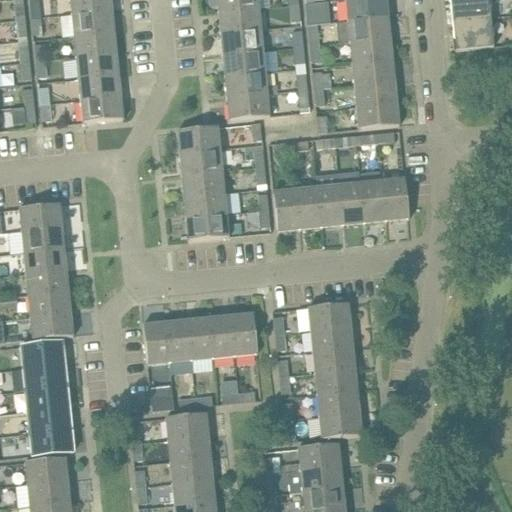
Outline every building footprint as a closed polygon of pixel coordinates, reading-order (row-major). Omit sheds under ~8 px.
[(111,13),(109,0),(69,0),(71,17),(111,13)] [(256,0),(216,0),(218,14),(257,10),(256,0)] [(384,0),(364,0),(345,2),(347,24),(387,20),(384,0)] [(490,20),(487,0),(449,0),(452,23),(490,20)] [(30,21),(40,20),(38,3),(29,4),(30,21)] [(15,23),(25,22),(23,5),(14,6),(15,23)] [(314,5),(304,6),(306,28),(316,27),(314,5)] [(298,7),(289,8),(291,24),(300,23),(298,7)] [(257,10),(218,14),(220,36),(259,32),(257,10)] [(113,34),(111,13),(71,17),(74,38),(113,34)] [(0,14),(0,22),(13,21),(12,14),(0,14)] [(42,36),(40,20),(30,21),(32,37),(42,36)] [(387,20),(347,24),(350,45),(389,41),(387,20)] [(492,49),(490,20),(452,23),(455,53),(492,49)] [(25,22),(15,23),(17,39),(26,38),(25,22)] [(316,27),(306,28),(309,49),(318,48),(316,27)] [(259,32),(220,36),(222,57),(262,54),(259,32)] [(293,51),(303,50),(301,33),(292,34),(293,51)] [(115,56),(113,34),(74,38),(76,60),(115,56)] [(389,41),(350,45),(352,67),(391,63),(389,41)] [(35,64),(44,63),(43,46),(33,47),(35,64)] [(20,65),(29,65),(27,48),(18,49),(20,65)] [(320,65),(318,48),(309,49),(310,66),(320,65)] [(303,50),(293,51),(295,67),(304,66),(303,50)] [(262,54),(222,57),(224,79),(264,75),(262,54)] [(115,56),(76,60),(78,81),(117,77),(115,56)] [(46,79),(44,63),(35,64),(37,80),(46,79)] [(391,63),(352,67),(354,89),(393,85),(391,63)] [(29,65),(20,65),(21,82),(31,81),(29,65)] [(329,74),(321,75),(311,75),(313,92),(331,90),(329,74)] [(264,75),(224,79),(226,100),(266,96),(264,75)] [(298,94),(307,93),(305,76),(296,77),(298,94)] [(117,77),(78,81),(80,103),(120,99),(117,77)] [(395,107),(393,85),(354,89),(356,111),(395,107)] [(332,106),(331,90),(313,92),(314,109),(324,108),(324,107),(332,106)] [(24,109),(33,108),(32,91),(22,92),(24,109)] [(39,107),(49,106),(47,91),(38,92),(39,107)] [(309,115),(307,93),(298,94),(300,116),(309,115)] [(266,96),(226,100),(228,121),(227,121),(228,123),(269,120),(269,117),(268,117),(266,96)] [(120,99),(80,103),(82,123),(81,123),(82,126),(123,122),(123,119),(122,119),(120,99)] [(51,124),(49,106),(39,107),(41,125),(51,124)] [(395,107),(356,111),(358,130),(357,130),(357,132),(399,128),(398,126),(397,126),(395,107)] [(33,108),(24,109),(26,125),(35,124),(33,108)] [(316,119),(317,136),(327,135),(325,118),(316,119)] [(262,142),(259,125),(251,126),(254,144),(262,142)] [(179,157),(219,153),(216,132),(217,132),(217,129),(176,133),(176,136),(177,136),(179,157)] [(393,134),(378,135),(379,146),(393,145),(393,134)] [(378,135),(356,137),(357,148),(379,146),(378,135)] [(356,137),(334,139),(334,150),(337,175),(345,174),(343,157),(352,156),(351,148),(357,148),(356,137)] [(334,150),(334,139),(318,141),(319,151),(334,150)] [(307,143),(291,145),(292,155),(308,153),(307,143)] [(292,155),(291,145),(275,147),(276,156),(292,155)] [(219,153),(179,157),(181,178),(221,175),(219,153)] [(255,171),(264,170),(262,153),(253,154),(255,171)] [(264,170),(255,171),(257,187),(265,186),(264,170)] [(221,174),(223,195),(231,195),(229,173),(221,174)] [(221,175),(181,178),(184,200),(223,196),(221,175)] [(382,184),(386,223),(405,221),(405,222),(408,222),(404,180),(401,181),(401,182),(382,184)] [(382,184),(360,186),(364,225),(386,223),(382,184)] [(360,186),(339,188),(343,227),(364,225),(360,186)] [(339,188),(317,190),(321,229),(343,227),(339,188)] [(317,190),(295,192),(299,232),(321,229),(317,190)] [(299,232),(295,192),(275,194),(275,193),(272,194),(276,235),(279,235),(279,234),(299,232)] [(259,215),(268,214),(266,195),(257,196),(259,215)] [(223,196),(184,200),(186,222),(225,218),(223,196)] [(21,235),(61,231),(58,209),(59,209),(59,207),(18,211),(18,213),(19,213),(21,235)] [(268,214),(259,215),(260,229),(269,229),(268,214)] [(227,237),(225,218),(186,222),(188,241),(187,241),(187,244),(228,240),(228,237),(227,237)] [(24,257),(63,253),(61,231),(21,235),(7,237),(10,258),(24,257)] [(65,276),(63,253),(24,257),(26,280),(65,276)] [(67,296),(65,276),(26,280),(28,300),(67,296)] [(70,318),(67,296),(28,300),(30,322),(70,318)] [(15,301),(0,302),(0,310),(16,309),(15,301)] [(310,335),(349,331),(347,309),(348,309),(348,306),(307,310),(307,313),(308,313),(310,335)] [(250,317),(228,319),(232,358),(254,356),(254,357),(257,357),(252,316),(250,316),(250,317)] [(71,336),(70,318),(30,322),(32,340),(31,340),(31,343),(73,338),(72,336),(71,336)] [(228,319),(206,321),(210,360),(232,358),(228,319)] [(274,338),(284,337),(282,319),(273,320),(274,338)] [(210,360),(206,321),(185,323),(189,363),(210,360)] [(185,323),(163,326),(167,365),(189,363),(185,323)] [(167,365),(163,326),(144,327),(144,326),(142,327),(146,368),(149,368),(149,367),(167,365)] [(349,331),(310,335),(312,355),(352,351),(349,331)] [(284,337),(274,338),(276,353),(285,352),(284,337)] [(23,373),(63,369),(60,347),(61,347),(61,344),(20,348),(20,351),(21,351),(23,373)] [(352,351),(312,355),(314,377),(354,373),(352,351)] [(279,381),(288,380),(286,362),(277,363),(279,381)] [(63,369),(23,373),(26,395),(65,391),(63,369)] [(356,395),(354,373),(314,377),(317,399),(356,395)] [(288,380),(279,381),(281,396),(290,395),(288,380)] [(148,388),(151,414),(172,412),(169,386),(148,388)] [(67,412),(65,391),(26,395),(28,416),(67,412)] [(237,396),(238,405),(255,404),(254,394),(237,396)] [(358,416),(356,395),(317,399),(319,420),(358,416)] [(238,405),(237,396),(221,398),(222,407),(238,405)] [(194,400),(195,410),(212,408),(211,399),(194,400)] [(195,410),(194,400),(178,402),(179,411),(195,410)] [(283,423),(292,422),(291,405),(281,406),(283,423)] [(67,412),(28,416),(30,438),(69,434),(67,412)] [(168,444),(207,440),(205,419),(206,419),(206,416),(164,420),(164,423),(166,423),(168,444)] [(358,416),(319,420),(321,439),(320,439),(320,442),(361,438),(361,435),(360,435),(358,416)] [(294,438),(292,422),(283,423),(285,439),(294,438)] [(131,447),(141,446),(139,429),(129,430),(131,447)] [(71,452),(69,434),(30,438),(32,457),(31,457),(31,460),(72,455),(72,452),(71,452)] [(209,462),(207,440),(168,444),(170,466),(209,462)] [(142,462),(141,446),(131,447),(133,463),(142,462)] [(298,453),(299,467),(281,469),(281,476),(300,474),(339,470),(337,449),(338,449),(338,446),(297,450),(297,453),(298,453)] [(264,477),(273,476),(271,459),(262,460),(264,477)] [(27,489),(66,485),(64,463),(65,463),(65,460),(24,465),(24,467),(25,467),(27,489)] [(209,462),(170,466),(172,488),(212,484),(209,462)] [(342,493),(339,470),(300,474),(302,497),(342,493)] [(136,490),(145,489),(143,472),(134,473),(136,490)] [(273,477),(273,476),(264,477),(265,493),(283,491),(281,476),(273,477)] [(214,506),(212,484),(172,488),(174,510),(214,506)] [(69,507),(66,485),(27,489),(29,511),(69,507)] [(147,505),(145,489),(136,490),(137,506),(147,505)] [(343,511),(342,493),(302,497),(303,511),(343,511)] [(267,511),(276,511),(276,502),(266,503),(267,511)]
